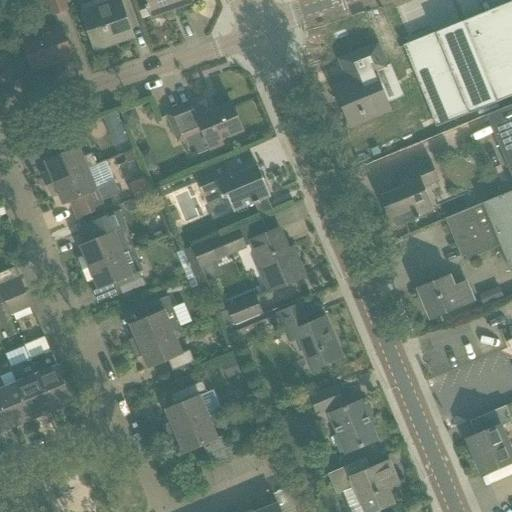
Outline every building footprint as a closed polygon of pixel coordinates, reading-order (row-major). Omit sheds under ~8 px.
[(46,0),(52,15),(69,10),(65,0),(46,0)] [(112,0),(81,11),(94,50),(132,37),(119,0),(112,0)] [(148,8),(151,17),(193,2),(191,0),(145,0),(146,3),(144,4),(146,8),(148,8)] [(511,2),(465,22),(498,103),(511,96),(511,2)] [(435,33),(403,46),(436,127),(498,102),(465,22),(464,21),(435,33)] [(25,52),(32,72),(72,58),(65,39),(61,24),(20,37),(25,52)] [(352,89),(337,95),(350,127),(366,120),(363,113),(387,104),(387,103),(374,73),(387,68),(386,66),(377,45),(340,60),(348,80),(352,89)] [(202,132),(210,150),(223,145),(221,141),(243,131),(231,104),(202,116),(197,104),(167,116),(178,142),(202,132)] [(511,105),(487,116),(511,176),(511,105)] [(121,113),(127,127),(141,122),(135,107),(121,113)] [(112,114),(111,115),(109,115),(102,118),(108,132),(123,126),(117,112),(112,114)] [(50,174),(43,177),(47,186),(88,169),(96,165),(91,154),(83,157),(79,147),(86,144),(82,133),(60,142),(64,154),(45,162),(50,174)] [(127,152),(123,154),(127,164),(132,162),(127,152)] [(194,173),(159,188),(163,197),(197,182),(207,205),(213,219),(233,211),(234,213),(237,212),(238,214),(248,210),(247,208),(254,205),(255,205),(259,204),(259,202),(270,197),(269,194),(271,193),(265,179),(263,179),(257,165),(231,176),(224,160),(206,168),(195,173),(194,173)] [(379,197),(392,228),(434,211),(426,193),(424,188),(439,181),(430,160),(397,174),(402,187),(379,197)] [(88,169),(47,186),(51,195),(58,192),(63,205),(70,202),(77,219),(91,214),(104,209),(101,203),(109,199),(119,195),(113,183),(105,162),(104,162),(96,165),(88,169)] [(500,247),(510,272),(511,271),(511,191),(445,219),(457,248),(461,246),(467,261),(500,247)] [(190,195),(175,200),(183,222),(198,217),(190,195)] [(141,198),(127,204),(130,213),(145,207),(141,198)] [(85,259),(79,262),(82,270),(124,254),(115,233),(126,229),(119,212),(81,227),(87,244),(80,247),(85,259)] [(238,227),(192,247),(201,268),(247,248),(238,227)] [(260,269),(269,292),(304,278),(296,258),(292,260),(279,230),(251,241),(262,268),(260,269)] [(189,262),(182,265),(187,277),(202,271),(201,268),(192,247),(184,250),(189,262)] [(117,282),(122,293),(145,284),(140,272),(143,271),(134,249),(124,254),(82,270),(86,280),(93,277),(98,290),(117,282)] [(0,287),(21,279),(16,267),(0,273),(0,287)] [(202,271),(187,277),(192,288),(206,282),(202,271)] [(417,289),(430,319),(475,301),(466,280),(453,286),(449,276),(417,289)] [(4,302),(10,316),(14,314),(32,306),(21,279),(0,287),(0,293),(4,303),(4,302)] [(498,287),(493,289),(498,300),(503,298),(498,287)] [(129,341),(132,350),(173,333),(181,330),(167,298),(145,307),(150,318),(130,326),(135,338),(129,341)] [(229,309),(236,324),(261,313),(254,298),(229,309)] [(299,305),(278,314),(289,341),(298,337),(312,370),(342,358),(334,339),(332,340),(328,332),(330,331),(325,318),(307,325),(299,305)] [(272,312),(228,331),(232,341),(237,339),(244,336),(254,331),(276,322),(272,312)] [(168,360),(172,372),(194,363),(189,351),(182,354),(173,333),(132,350),(136,359),(143,356),(148,369),(168,360)] [(7,364),(47,352),(43,338),(3,350),(7,364)] [(51,351),(30,360),(52,411),(72,403),(58,368),(51,351)] [(225,361),(231,377),(240,373),(234,358),(225,361)] [(30,360),(9,369),(15,384),(17,383),(32,420),(52,411),(30,360)] [(0,381),(0,399),(12,428),(32,420),(17,383),(15,384),(5,388),(2,381),(0,381)] [(171,423),(164,426),(168,435),(208,418),(221,412),(219,407),(221,404),(218,397),(215,397),(212,391),(207,393),(202,382),(199,384),(170,395),(175,407),(165,410),(171,423)] [(310,399),(316,413),(343,402),(336,387),(310,399)] [(0,432),(12,428),(0,399),(0,432)] [(329,414),(345,454),(377,441),(367,417),(370,416),(364,400),(329,414)] [(475,436),(467,440),(474,458),(472,459),(477,471),(479,470),(481,475),(511,461),(511,454),(507,443),(500,427),(511,422),(505,406),(482,416),(473,420),(474,421),(479,434),(475,436)] [(203,445),(211,467),(234,458),(224,435),(217,438),(208,418),(168,435),(172,444),(178,441),(183,453),(203,445)] [(343,492),(351,511),(373,511),(394,504),(387,488),(399,483),(390,462),(370,470),(366,459),(329,474),(337,492),(338,494),(343,492)]
